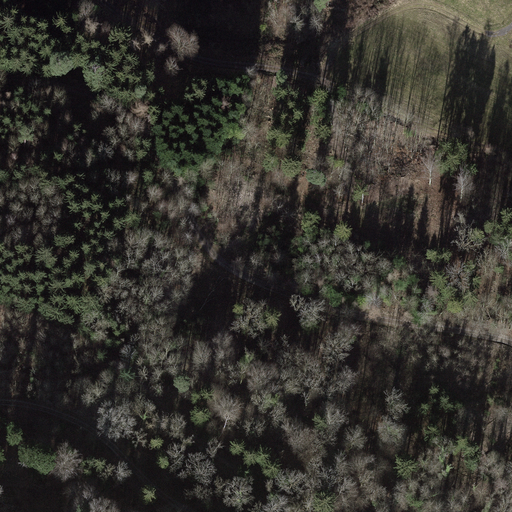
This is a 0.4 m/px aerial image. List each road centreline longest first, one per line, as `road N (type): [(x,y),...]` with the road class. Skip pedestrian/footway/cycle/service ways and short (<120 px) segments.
road 1 (track): [(0,75),(97,92),(124,106),(151,133),(190,211),(250,280),(376,318),(511,338)]
road 2 (track): [(511,161),(326,80),(207,62),(103,0)]
road 3 (track): [(0,400),(83,423),(169,503),(191,511)]
road 4 (track): [(407,0),(337,48),(326,80)]
